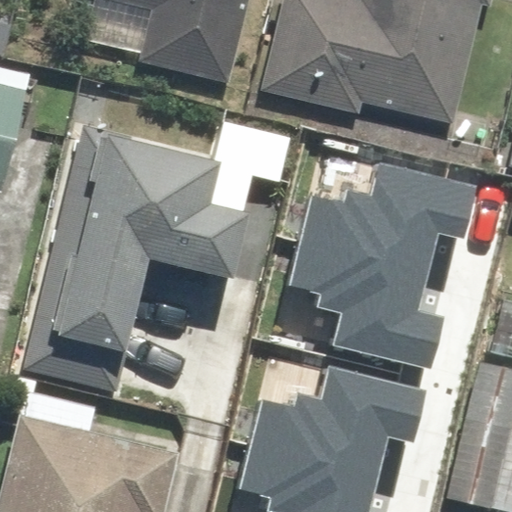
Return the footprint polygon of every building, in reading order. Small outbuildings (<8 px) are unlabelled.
[(103,0),(137,7),(125,57),(229,80),(247,0),(103,0)] [(363,0),(360,11),(312,0),(288,0),(271,74),(453,117),(469,49),(472,50),(483,0),(363,0)] [(0,86),(0,157),(16,90),(0,86)] [(111,394),(145,260),(185,270),(185,268),(224,277),(239,212),(201,202),(211,159),(81,128),(19,371),(111,394)] [(311,192),(298,239),(425,272),(436,231),(465,239),(478,190),(379,164),(371,195),(343,188),(340,200),(311,192)] [(425,272),(298,239),(286,285),(316,292),(313,305),(340,312),(332,343),(431,369),(444,320),(414,313),(425,272)] [(264,391),(252,438),(378,472),(389,430),(418,438),(431,389),(332,363),(324,394),(296,387),(293,399),(264,391)] [(511,511),(511,371),(483,364),(447,499),(499,511),(511,511)] [(90,431),(15,413),(0,471),(0,511),(146,511),(161,450),(90,434),(90,431)] [(378,472),(252,438),(240,484),(269,492),(266,504),(294,511),(293,511),(367,511),(378,472)]
